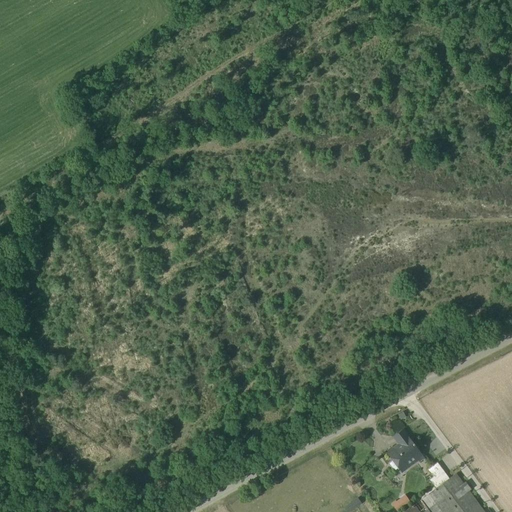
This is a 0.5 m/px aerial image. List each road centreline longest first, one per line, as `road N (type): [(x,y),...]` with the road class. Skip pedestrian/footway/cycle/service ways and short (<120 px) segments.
road 1 (track): [(330,0),(0,204)]
road 2 (unclassified): [(187,511),(511,337)]
